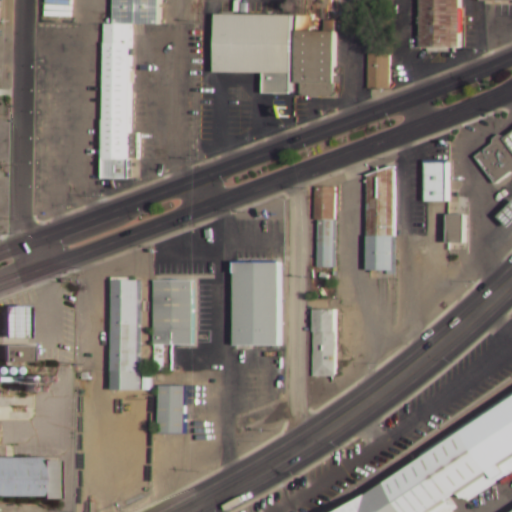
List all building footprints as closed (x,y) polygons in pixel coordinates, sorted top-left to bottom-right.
[(103,25),(116,25),(116,0),(161,0),(162,26),(132,26),(132,178),(104,178),(103,25)] [(420,0),(461,0),(461,48),(421,48),(420,0)] [(216,16),(292,16),(291,94),(264,94),(265,74),(215,73),(216,16)] [(296,32),(334,32),(334,97),(300,97),(300,84),(297,84),(296,32)] [(368,55),(390,54),(390,89),(368,89),(368,55)] [(511,159),(496,138),(511,126),(511,159)] [(511,153),(511,169),(510,171),(505,171),(488,182),(468,154),(485,142),(486,137),(492,132),(499,134),(511,153)] [(426,164),(447,164),(447,203),(426,203),(426,164)] [(366,177),(394,167),(394,272),(367,272),(366,177)] [(318,221),(314,221),(313,188),(335,188),(335,221),(335,268),(318,268),(318,221)] [(499,218),(511,205),(511,225),(509,228),(499,218)] [(448,216),(465,215),(465,244),(449,244),(448,216)] [(280,265),(280,347),(235,347),(235,265),(280,265)] [(113,282),(138,282),(138,392),(113,392),(113,282)] [(153,282),(153,372),(163,372),(163,346),(192,346),(192,282),(153,282)] [(2,308),(27,308),(28,338),(2,338),(2,308)] [(312,311),(335,311),(335,379),(312,379),(312,311)] [(3,346),(32,346),(32,362),(4,362),(3,346)] [(158,387),(158,433),(184,433),(184,388),(158,387)] [(359,511),(511,409),(511,464),(445,511),(359,511)] [(0,459),(44,459),(44,464),(61,463),(61,500),(44,501),(44,499),(0,499),(0,459)]
